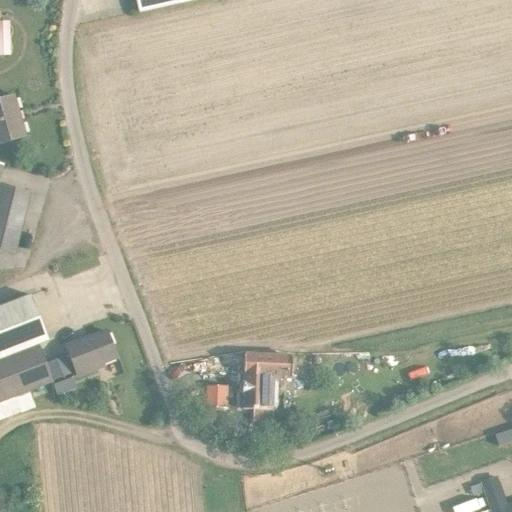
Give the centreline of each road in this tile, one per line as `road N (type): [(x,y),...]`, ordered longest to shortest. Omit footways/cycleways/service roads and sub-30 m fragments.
road 1 (unclassified): [(511,370),(284,465),(241,467),(180,440),(86,169),(67,87),(77,0)]
road 2 (track): [(0,433),(50,412),(180,440)]
